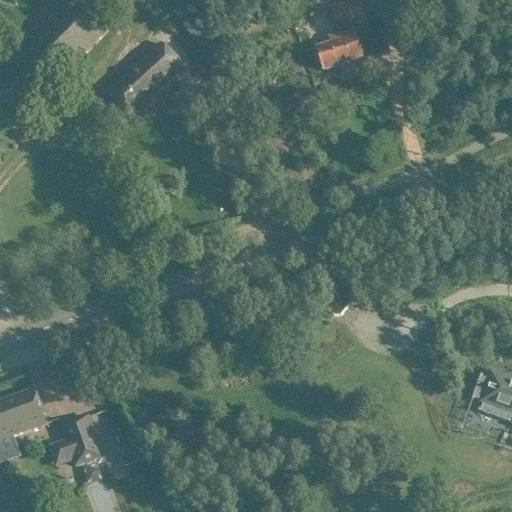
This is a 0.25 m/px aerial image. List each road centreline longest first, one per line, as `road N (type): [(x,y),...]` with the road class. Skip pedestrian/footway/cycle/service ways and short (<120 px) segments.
road 1 (tertiary): [(511,179),(19,337)]
road 2 (track): [(125,0),(116,40),(0,176)]
